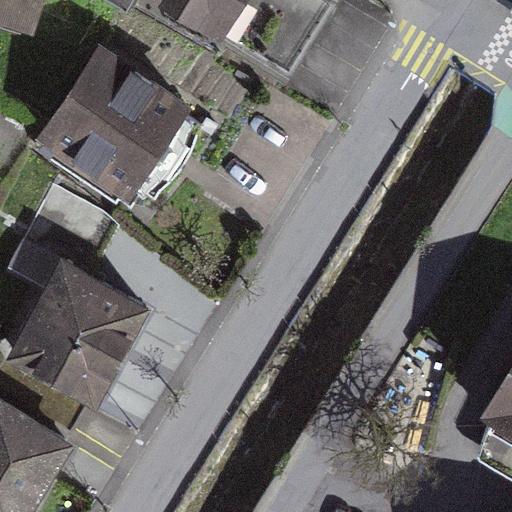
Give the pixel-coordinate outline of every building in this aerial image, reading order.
[(0,0),(0,4),(30,14),(34,0),(0,0)] [(128,0),(166,0),(282,70),(326,0),(119,0),(126,4),(128,0)] [(181,103),(99,50),(45,132),(127,186),(131,180),(155,196),(161,187),(173,176),(184,162),(192,147),(197,132),(203,123),(178,107),(181,103)] [(54,185),(24,240),(61,261),(46,289),(12,350),(92,394),(142,303),(84,271),(114,217),(54,185)] [(19,511),(87,405),(8,362),(0,358),(0,511),(19,511)] [(511,371),(484,422),(511,436),(511,371)] [(511,436),(484,422),(478,452),(511,476),(511,436)]
